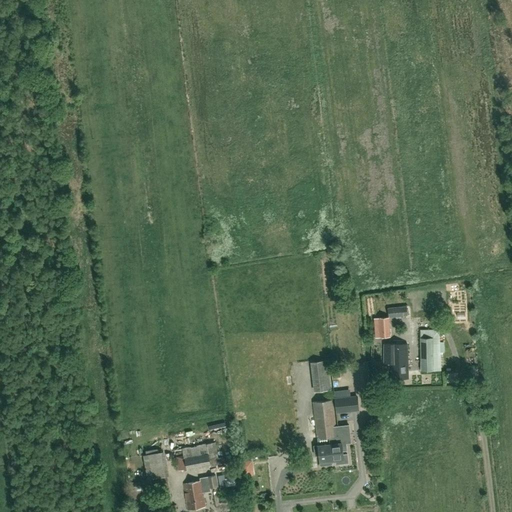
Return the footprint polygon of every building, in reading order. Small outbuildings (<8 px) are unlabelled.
[(388,308),(389,317),(407,316),(407,306),(388,308)] [(374,318),(374,324),(375,338),(391,337),(389,317),(374,318)] [(421,371),(440,371),(439,330),(421,330),(421,339),(421,371)] [(314,342),(315,350),(327,348),(326,340),(314,342)] [(392,379),(409,378),(407,344),(384,344),(384,363),(391,363),(392,379)] [(331,390),(327,360),(310,362),(314,392),(331,390)] [(334,398),(335,413),(357,411),(358,411),(359,410),(358,396),(355,396),(351,396),(334,398)] [(319,456),(320,465),(332,463),(332,460),(329,437),(337,437),(335,426),(332,400),(313,402),(318,445),(313,445),(314,456),(319,456)] [(329,437),(332,460),(335,460),(336,464),(349,463),(347,453),(343,454),(343,451),(347,451),(346,444),(351,443),(349,424),(335,426),(337,437),(329,437)] [(211,466),(227,462),(226,456),(218,458),(215,442),(182,448),(184,458),(175,457),(178,471),(184,470),(184,471),(187,470),(211,466)] [(163,452),(146,455),(150,476),(167,473),(163,452)] [(245,475),(255,475),(254,460),(244,461),(245,475)] [(200,479),(201,481),(183,484),(187,510),(205,507),(203,493),(210,492),(209,488),(218,486),(215,476),(207,478),(200,479)]
